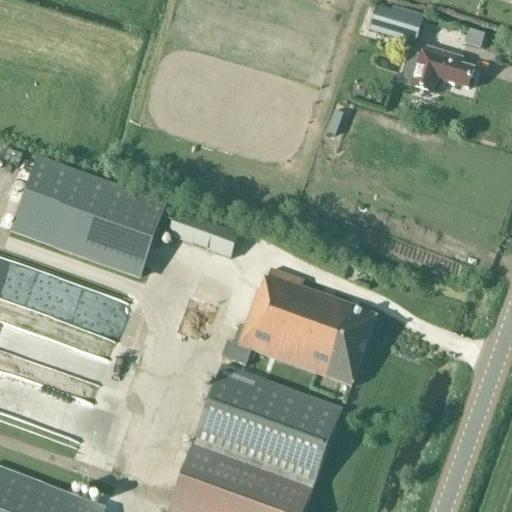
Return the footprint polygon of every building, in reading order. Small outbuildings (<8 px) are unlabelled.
[(425,24),(379,10),(372,34),(418,48),(425,24)] [(424,49),(421,57),(411,55),(401,87),(411,89),(411,90),(433,96),(437,83),(468,92),(474,71),(459,67),(461,60),(424,49)] [(9,232),(141,279),(166,211),(34,164),(9,232)] [(230,261),(238,238),(176,216),(168,239),(230,261)] [(359,311),(319,296),(301,290),(303,284),(270,272),(262,294),(258,292),(245,329),(239,327),(227,361),(246,368),(251,353),(353,389),(377,319),(358,312),(359,311)] [(306,511),(342,412),(319,403),(221,368),(169,511),(306,511)] [(105,511),(0,472),(0,511),(105,511)]
